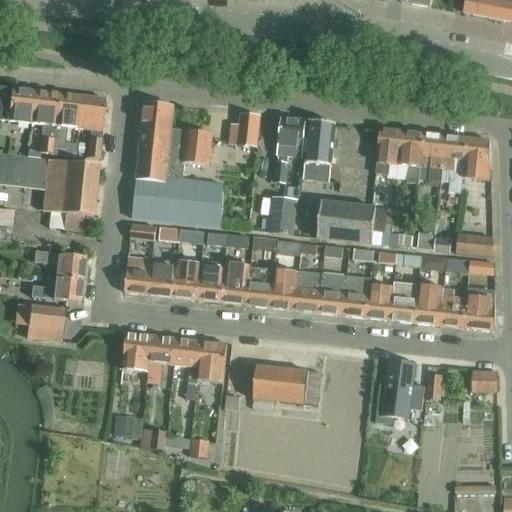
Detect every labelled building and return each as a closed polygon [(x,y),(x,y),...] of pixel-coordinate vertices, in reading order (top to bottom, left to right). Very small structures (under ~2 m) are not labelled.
[(401,0),(401,5),(430,10),(431,0),(401,0)] [(466,0),(464,16),(488,20),(491,0),(466,0)] [(511,0),(491,0),(488,20),(511,24),(511,19),(511,0)] [(0,121),(15,123),(19,90),(0,88),(0,121)] [(19,90),(15,123),(30,125),(34,92),(19,90)] [(34,92),(30,125),(42,126),(38,155),(51,157),(58,95),(34,92)] [(58,95),(51,157),(70,159),(71,152),(64,152),(66,129),(78,130),(81,97),(58,95)] [(98,161),(102,133),(105,100),(81,97),(78,130),(89,132),(87,159),(98,161)] [(146,104),(146,105),(138,181),(166,185),(167,179),(173,131),(175,107),(146,104)] [(233,127),(230,147),(258,150),(262,118),(242,116),(241,128),(233,127)] [(302,159),(307,122),(283,119),(275,184),(286,185),(289,157),(302,159)] [(332,171),(337,125),(310,122),(306,164),(327,167),(327,170),(332,171)] [(399,166),(402,133),(380,130),(377,151),(378,151),(375,174),(388,176),(389,165),(399,166)] [(213,136),(212,136),(173,131),(167,179),(184,181),(186,165),(210,167),(213,136)] [(402,133),(399,166),(408,167),(407,184),(420,186),(419,181),(420,181),(425,136),(402,133)] [(425,136),(420,181),(431,182),(433,170),(438,171),(438,175),(442,175),(447,138),(425,136)] [(461,196),(462,189),(463,180),(464,180),(469,141),(447,138),(442,175),(447,176),(447,172),(453,172),(450,195),(461,196)] [(469,141),(464,180),(489,183),(491,165),(490,143),(469,141)] [(0,155),(0,189),(43,194),(41,213),(58,215),(65,216),(64,232),(91,235),(98,167),(47,161),(0,155)] [(224,186),(184,181),(167,179),(166,185),(138,181),(133,220),(221,230),(224,186)] [(294,238),(298,201),(272,198),(268,236),(294,238)] [(318,240),(372,246),(373,232),(376,209),(322,203),(318,240)] [(0,228),(11,229),(13,213),(0,211),(0,228)] [(133,226),(131,239),(155,242),(156,229),(133,226)] [(180,245),(180,232),(160,230),(159,244),(180,245)] [(182,232),(181,245),(197,247),(198,234),(182,232)] [(373,232),(372,246),(372,247),(389,249),(391,233),(373,232)] [(392,233),(391,233),(389,249),(398,250),(400,237),(400,236),(392,235),(392,233)] [(227,250),(229,237),(207,235),(206,248),(227,250)] [(456,255),(494,259),(494,240),(458,236),(456,255)] [(229,237),(227,250),(248,252),(249,239),(229,237)] [(400,237),(398,250),(412,251),(413,238),(400,237)] [(418,237),(417,252),(432,254),(433,238),(418,237)] [(278,242),(253,239),(251,251),(277,254),(278,243),(278,242)] [(434,255),(451,256),(452,241),(435,240),(434,255)] [(277,254),(276,259),(291,261),(293,245),(278,243),(277,254)] [(302,246),(301,256),(315,258),(316,247),(302,246)] [(325,259),(342,260),(343,250),(326,248),(325,259)] [(375,253),(354,251),(352,264),(374,266),(375,253)] [(34,254),(33,265),(55,267),(54,280),(86,284),(87,269),(83,269),(84,259),(52,255),(52,256),(34,254)] [(379,254),(378,266),(396,268),(396,266),(397,256),(379,254)] [(421,258),(397,256),(396,266),(396,268),(420,270),(421,258)] [(422,258),(421,272),(433,274),(434,259),(422,258)] [(148,297),(152,261),(129,259),(125,294),(148,297)] [(152,261),(148,297),(172,299),(176,264),(152,261)] [(471,263),(450,261),(449,271),(464,272),(464,274),(470,274),(471,263)] [(202,262),(201,265),(197,302),(221,305),(225,264),(202,262)] [(471,263),(470,274),(495,277),(494,266),(494,265),(471,263)] [(191,265),(177,264),(176,264),(172,299),(197,302),(201,265),(191,264),(191,265)] [(225,264),(221,305),(247,307),(251,269),(251,267),(225,264)] [(270,310),(274,271),(251,269),(247,307),(270,310)] [(274,271),(270,310),(294,313),(299,274),(274,271)] [(299,273),(299,274),(294,313),(318,315),(323,275),(299,273)] [(323,275),(318,315),(342,318),(347,277),(323,275)] [(347,277),(342,318),(368,320),(371,287),(372,280),(347,277)] [(31,288),(29,299),(79,304),(80,296),(84,296),(86,284),(54,280),(53,290),(31,288)] [(395,284),(394,289),(391,323),(415,325),(419,286),(395,284)] [(419,286),(415,325),(439,328),(443,289),(419,286)] [(371,287),(368,320),(391,323),(394,289),(371,287)] [(443,289),(439,328),(463,330),(466,299),(454,298),(455,290),(443,289)] [(466,299),(463,330),(491,333),(495,330),(496,330),(495,306),(495,295),(485,294),(468,292),(468,298),(468,299),(466,299)] [(65,313),(29,308),(26,340),(61,344),(65,313)] [(122,371),(148,373),(152,337),(126,334),(122,371)] [(148,373),(147,384),(154,385),(160,385),(162,365),(173,366),(176,339),(152,337),(148,373)] [(176,339),(173,366),(194,369),(193,378),(190,378),(188,402),(196,403),(197,386),(201,342),(176,339)] [(201,342),(197,386),(205,386),(206,386),(222,388),(224,372),(227,345),(201,342)] [(378,384),(375,421),(394,424),(395,421),(405,423),(406,412),(419,414),(421,391),(409,389),(411,365),(385,362),(382,385),(378,384)] [(316,406),(319,373),(257,366),(253,400),(252,410),(274,413),(275,402),(316,406)] [(474,394),(498,394),(499,374),(474,373),(474,394)] [(430,376),(428,401),(442,402),(443,377),(430,376)] [(225,399),(225,413),(238,413),(238,399),(225,399)] [(143,420),(117,418),(115,438),(141,441),(143,420)] [(152,447),(151,452),(164,454),(164,450),(166,435),(154,433),(152,447)] [(208,460),(210,443),(192,441),(191,458),(208,460)] [(168,458),(166,466),(175,469),(177,461),(168,458)] [(497,497),(496,488),(455,489),(456,498),(497,497)]
